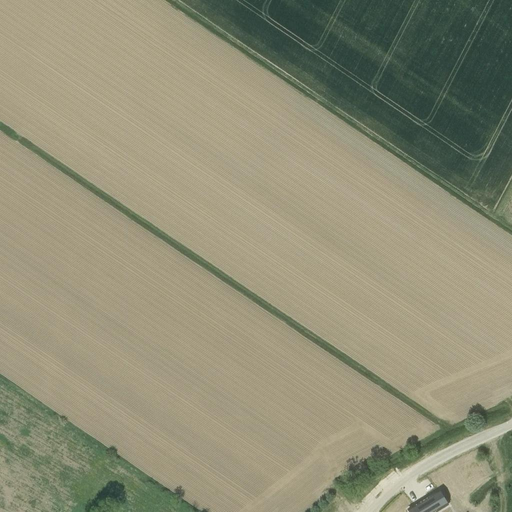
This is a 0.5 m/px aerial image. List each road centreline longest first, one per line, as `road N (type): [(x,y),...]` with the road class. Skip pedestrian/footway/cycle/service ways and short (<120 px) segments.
road 1 (motorway): [(157,511),(312,0)]
road 2 (motorway): [(284,0),(131,511)]
road 3 (unclassified): [(371,511),(420,468),(511,424)]
